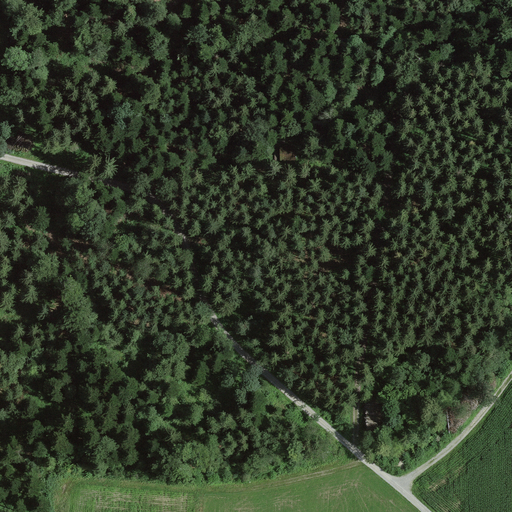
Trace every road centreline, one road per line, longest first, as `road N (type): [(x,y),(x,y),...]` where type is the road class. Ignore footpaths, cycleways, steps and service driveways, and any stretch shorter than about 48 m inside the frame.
road 1 (track): [(0,153),(119,184),(160,205),(180,232),(205,306),(225,337),(401,489)]
road 2 (track): [(355,449),(361,357),(401,100),(426,66),(511,40)]
road 3 (track): [(511,374),(463,435),(401,489)]
